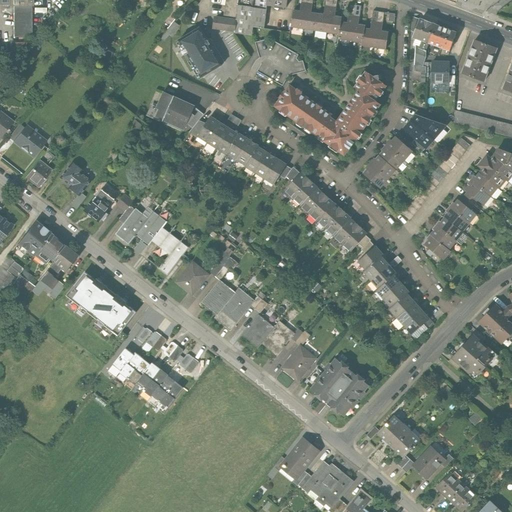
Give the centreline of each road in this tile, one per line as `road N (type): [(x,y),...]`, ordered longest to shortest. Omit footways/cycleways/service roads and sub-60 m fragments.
road 1 (residential): [(0,176),(341,444)]
road 2 (residential): [(342,178),(395,115),(402,0)]
road 3 (residential): [(460,317),(341,444)]
